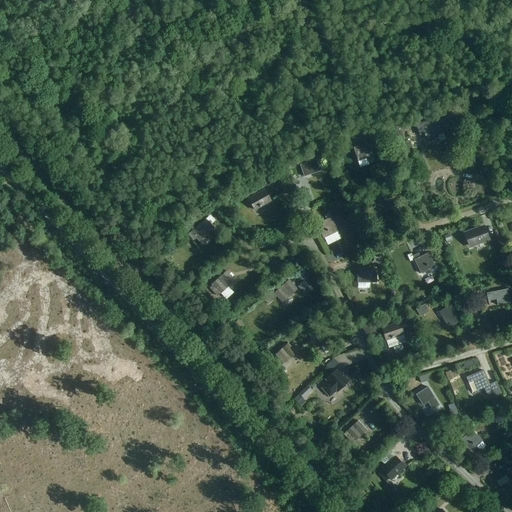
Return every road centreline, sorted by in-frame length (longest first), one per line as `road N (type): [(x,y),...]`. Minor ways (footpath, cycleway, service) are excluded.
road 1 (tertiary): [(353,511),(0,126)]
road 2 (residential): [(503,511),(395,406),(300,213)]
road 3 (track): [(380,380),(511,338)]
